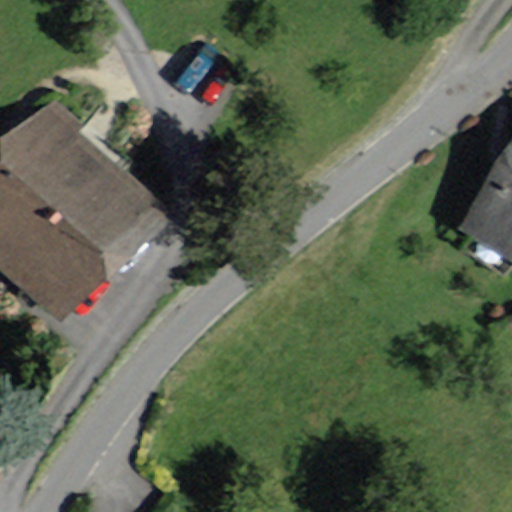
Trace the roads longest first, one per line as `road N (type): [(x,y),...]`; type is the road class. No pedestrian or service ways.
road 1 (residential): [(44,511),(169,339),(511,51)]
road 2 (residential): [(4,511),(23,459),(178,241),(184,213),(186,182),(172,141),(143,61),(107,0)]
